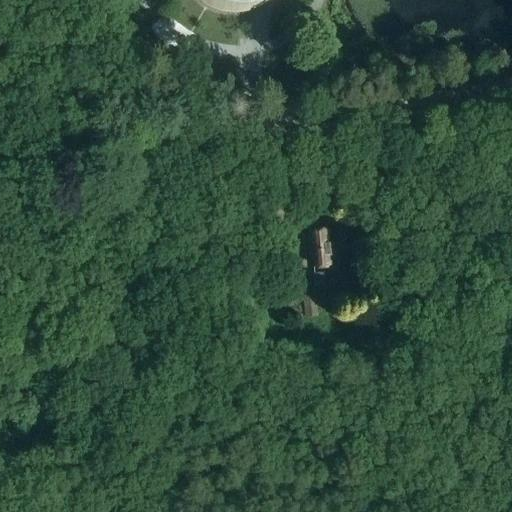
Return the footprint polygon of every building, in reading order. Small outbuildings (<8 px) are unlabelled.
[(194,0),(195,1),(199,5),(203,8),(209,12),(213,14),(219,16),(225,17),(229,17),(234,17),(239,17),(244,16),(250,14),(255,11),(260,8),(264,5),(268,1),(269,0),(194,0)] [(170,10),(156,27),(186,54),(201,37),(170,10)] [(328,244),(327,232),(309,233),(313,266),(330,264),(330,256),(333,256),(332,243),(328,244)] [(313,274),(315,289),(325,288),(324,273),(313,274)] [(315,291),(302,293),(304,317),(317,316),(315,291)]
